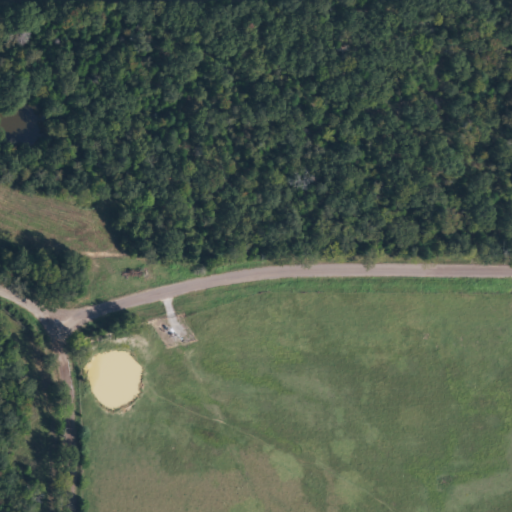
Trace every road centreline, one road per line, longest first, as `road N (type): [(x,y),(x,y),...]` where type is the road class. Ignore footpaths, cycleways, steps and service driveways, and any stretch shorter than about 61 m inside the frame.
road 1 (residential): [(511,255),(186,253),(21,298)]
road 2 (residential): [(24,511),(21,298),(0,277)]
